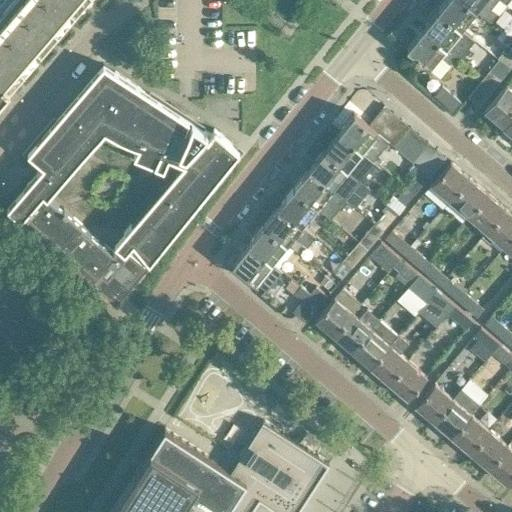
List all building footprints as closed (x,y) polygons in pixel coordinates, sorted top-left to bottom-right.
[(7,80),(76,0),(9,0),(0,11),(0,100),(8,91),(2,86),(7,80)] [(477,10),(464,0),(445,0),(438,9),(461,29),(462,29),(477,10)] [(464,0),(477,10),(490,20),(497,12),(491,7),(496,0),(464,0)] [(461,29),(438,9),(437,8),(437,9),(437,10),(422,28),(456,55),(462,47),(453,39),(461,29)] [(422,28),(408,46),(407,46),(406,46),(431,66),(432,65),(431,65),(439,54),(450,63),(456,55),(422,28)] [(511,64),(511,46),(507,53),(503,50),(497,57),(498,58),(510,67),(511,64)] [(493,65),(490,68),(501,77),(510,67),(498,58),(493,65)] [(19,217),(42,190),(47,195),(104,128),(139,143),(134,154),(164,167),(169,155),(184,162),(121,235),(146,257),(149,261),(207,188),(238,149),(232,144),(233,144),(214,128),(210,132),(103,62),(42,134),(28,151),(43,164),(6,207),(19,217)] [(490,68),(484,76),(495,85),(501,77),(490,68)] [(479,105),(495,85),(484,76),(468,96),(479,105)] [(502,124),(511,111),(511,87),(506,82),(484,109),(502,124)] [(442,84),(434,93),(452,110),(460,100),(442,84)] [(378,131),(394,112),(384,104),(369,123),(378,131)] [(378,131),(369,123),(353,111),(353,112),(354,112),(339,131),(363,151),(372,159),(387,141),(386,140),(378,133),(379,132),(378,131)] [(511,132),(511,111),(502,124),(511,132)] [(386,140),(403,120),(394,112),(378,131),(379,132),(378,133),(386,140)] [(395,147),(411,127),(403,120),(386,140),(387,141),(395,147)] [(403,154),(420,134),(411,127),(395,147),(403,154)] [(363,151),(339,131),(324,149),(323,148),(323,149),(323,150),(348,170),(363,151)] [(413,162),(429,142),(420,134),(403,154),(413,162)] [(421,169),(438,149),(429,142),(413,162),(421,169)] [(430,175),(446,156),(438,149),(421,169),(430,175)] [(360,180),(348,170),(323,150),(308,169),(346,200),(348,199),(346,197),(360,180)] [(468,175),(450,160),(431,182),(449,197),(468,175)] [(293,187),(318,208),(331,219),(341,207),(346,200),(308,169),(294,186),(293,186),(292,187),(293,187)] [(424,181),(416,174),(406,186),(414,193),(424,181)] [(486,191),(468,175),(449,197),(467,213),(486,191)] [(414,193),(406,186),(396,197),(404,204),(414,193)] [(318,208),(293,187),(278,206),(303,226),(318,208)] [(47,195),(42,190),(19,217),(92,281),(94,279),(97,281),(95,283),(115,300),(132,280),(131,279),(138,269),(142,264),(146,257),(121,235),(114,243),(117,245),(113,251),(47,195)] [(505,207),(486,191),(467,213),(486,229),(505,207)] [(316,237),(303,226),(278,206),(264,224),(263,223),(262,224),(263,225),(287,245),(294,236),(308,247),(316,237)] [(511,212),(505,207),(486,229),(482,235),(489,241),(494,236),(504,245),(511,235),(511,212)] [(392,218),(384,211),(374,222),(383,230),(392,218)] [(383,230),(374,222),(364,234),(373,241),(383,230)] [(287,245),(263,225),(248,243),(272,263),(287,245)] [(391,229),(385,236),(397,247),(403,239),(391,229)] [(393,251),(381,241),(374,248),(386,259),(393,251)] [(272,263),(248,243),(233,261),(233,260),(232,261),(266,289),(281,270),(272,263)] [(361,255),(353,247),(343,259),(351,266),(361,255)] [(428,260),(416,250),(410,258),(422,268),(428,260)] [(351,266),(343,259),(333,270),(342,278),(351,266)] [(428,260),(422,268),(434,278),(440,271),(428,260)] [(418,273),(406,262),(395,274),(407,285),(418,273)] [(370,298),(381,283),(362,269),(351,284),(370,298)] [(430,283),(418,273),(407,285),(419,295),(430,283)] [(325,275),(320,281),(328,287),(333,281),(325,275)] [(464,292),(453,282),(446,289),(458,299),(464,292)] [(320,301),(309,292),(300,285),(294,292),(303,300),(293,311),(305,321),(320,301)] [(315,285),(309,292),(320,301),(326,294),(315,285)] [(353,311),(361,302),(342,286),(315,317),(333,333),(352,311),(353,311)] [(464,292),(458,299),(470,310),(477,302),(464,292)] [(442,294),(436,301),(451,315),(457,307),(442,294)] [(378,317),(367,307),(359,316),(353,311),(352,311),(333,333),(351,348),(378,317)] [(473,320),(457,307),(451,315),(466,328),(473,320)] [(511,324),(501,316),(491,328),(503,338),(509,330),(511,326),(511,324)] [(397,333),(378,317),(351,348),(370,364),(397,333)] [(480,327),(473,334),(477,338),(470,347),(485,360),(493,351),(499,343),(480,327)] [(511,332),(509,330),(503,338),(511,346),(511,332)] [(407,357),(400,351),(408,341),(398,332),(397,333),(370,364),(388,379),(407,357)] [(499,343),(493,351),(504,361),(511,353),(499,343)] [(407,396),(427,374),(407,357),(388,379),(407,396)] [(453,396),(434,380),(415,403),(434,419),(453,396)] [(453,435),(471,412),(480,402),(461,386),(453,396),(434,419),(453,435)] [(488,427),(471,412),(453,435),(469,449),(488,427)] [(249,511),(259,497),(281,511),(295,511),(329,461),(262,419),(230,469),(164,427),(108,511),(249,511)] [(488,465),(507,443),(488,427),(469,449),(488,465)] [(507,482),(511,476),(511,447),(507,443),(488,465),(507,482)]
